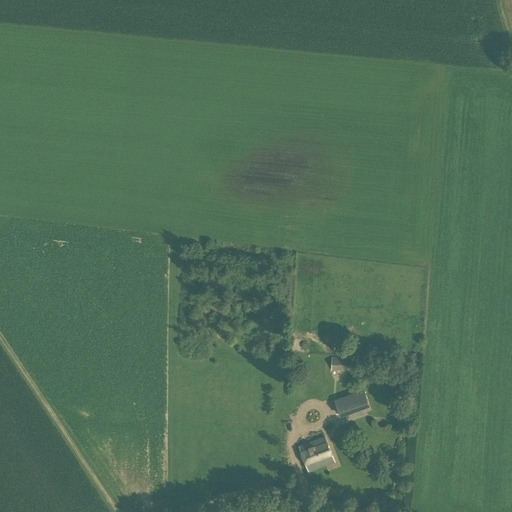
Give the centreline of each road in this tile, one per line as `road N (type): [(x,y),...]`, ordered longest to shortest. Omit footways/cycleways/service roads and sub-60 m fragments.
road 1 (track): [(0,337),(116,511)]
road 2 (track): [(196,511),(270,489),(350,511)]
